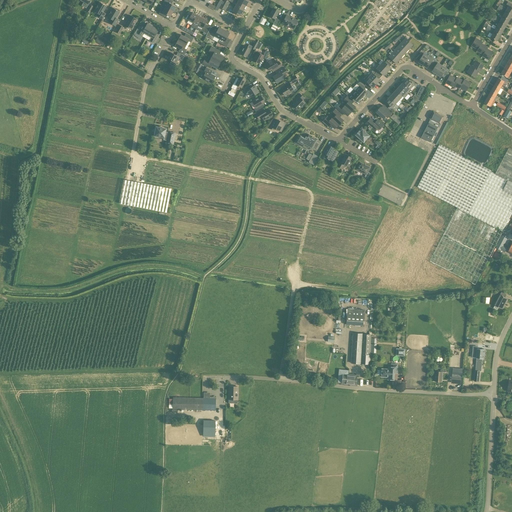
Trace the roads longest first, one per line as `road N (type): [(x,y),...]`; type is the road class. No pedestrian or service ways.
road 1 (track): [(293,285),(307,190),(101,146),(69,272)]
road 2 (unclassified): [(493,394),(206,377)]
road 3 (residential): [(466,104),(425,189),(475,216),(511,144)]
road 4 (residential): [(337,139),(402,68),(466,104)]
road 5 (residential): [(337,139),(286,113),(258,75),(237,64)]
